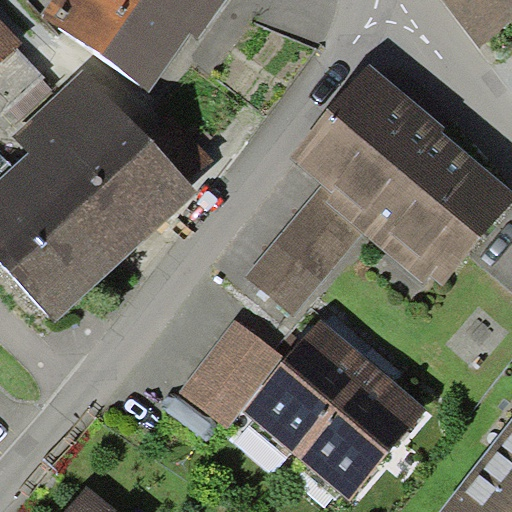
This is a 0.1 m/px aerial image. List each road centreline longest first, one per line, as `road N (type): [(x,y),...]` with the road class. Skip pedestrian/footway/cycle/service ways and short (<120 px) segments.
road 1 (residential): [(398,6),(354,44),(118,358),(0,491)]
road 2 (residential): [(511,136),(398,6)]
